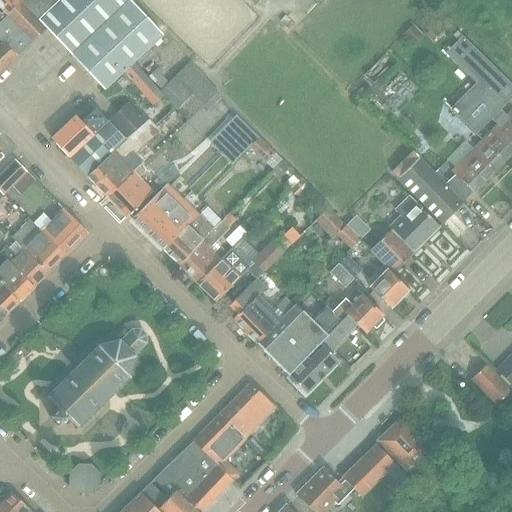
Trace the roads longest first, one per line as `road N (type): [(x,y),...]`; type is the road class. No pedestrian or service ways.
road 1 (tertiary): [(325,433),(511,248)]
road 2 (residential): [(98,511),(245,363)]
road 3 (residential): [(245,363),(109,225)]
road 4 (residential): [(0,336),(109,225)]
road 5 (residential): [(109,225),(0,117)]
